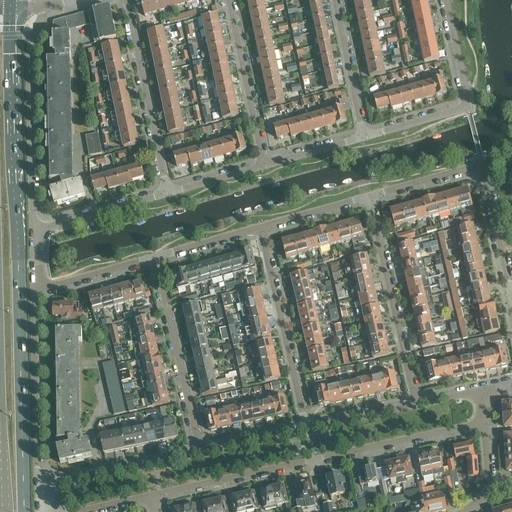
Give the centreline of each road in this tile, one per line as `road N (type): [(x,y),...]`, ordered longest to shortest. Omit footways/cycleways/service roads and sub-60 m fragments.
road 1 (primary): [(27,511),(10,0)]
road 2 (residential): [(156,495),(483,422)]
road 3 (residential): [(34,233),(28,60),(45,0)]
road 4 (residential): [(363,136),(467,107),(445,0)]
road 5 (residential): [(415,404),(367,199)]
road 6 (residential): [(305,429),(261,228)]
road 7 (residential): [(200,452),(157,259)]
road 8 (residential): [(167,193),(126,0)]
road 9 (residential): [(41,489),(34,292)]
road 10 (residential): [(264,166),(227,0)]
road 11 (residential): [(200,452),(41,489)]
road 12 (primary): [(0,357),(4,511)]
road 13 (residential): [(363,136),(334,0)]
road 14 (residential): [(34,233),(167,193)]
road 15 (residential): [(511,295),(479,167)]
road 16 (residential): [(34,292),(157,259)]
